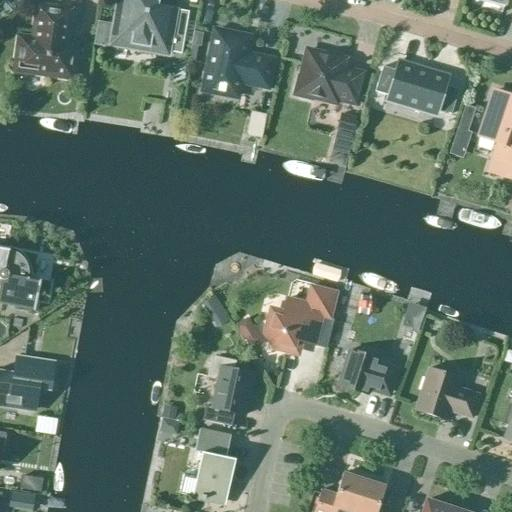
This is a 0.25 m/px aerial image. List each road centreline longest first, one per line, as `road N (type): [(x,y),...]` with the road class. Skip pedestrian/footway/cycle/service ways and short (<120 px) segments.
road 1 (residential): [(250,511),(275,396),(511,473)]
road 2 (residential): [(511,53),(304,0)]
